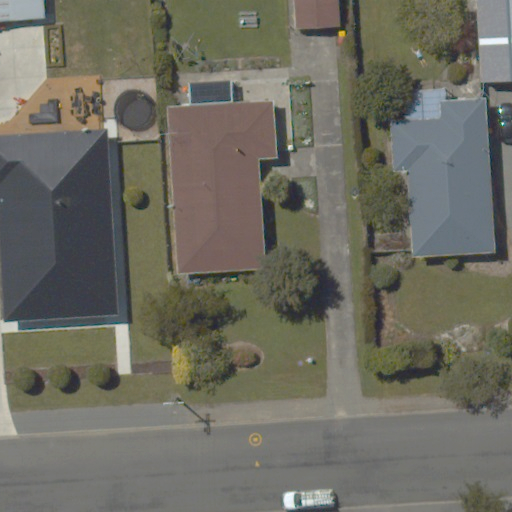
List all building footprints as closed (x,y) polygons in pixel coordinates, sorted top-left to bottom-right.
[(50,0),(0,0),(0,23),(52,20),(50,0)] [(341,0),(288,0),(290,22),(342,20),(341,0)] [(511,0),(475,0),(477,71),(511,69),(511,0)] [(407,164),(411,247),(497,243),(489,89),(404,93),(405,111),(391,111),(393,165),(407,164)] [(261,98),(168,102),(174,262),(267,259),(261,98)] [(112,124),(0,124),(0,288),(57,289),(57,266),(92,266),(93,202),(112,202),(112,124)]
